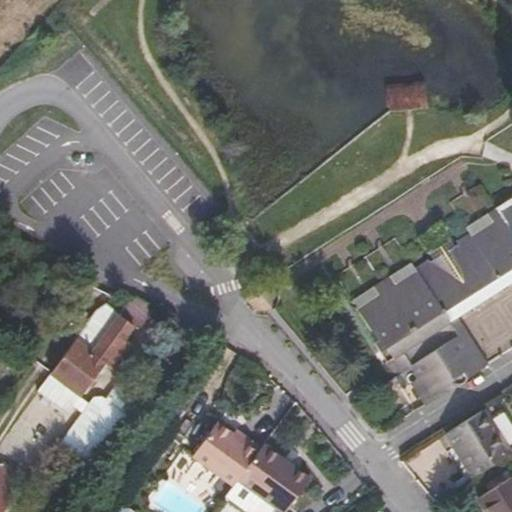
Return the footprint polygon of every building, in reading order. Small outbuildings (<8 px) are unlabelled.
[(386,84),(390,112),(428,108),(425,81),(386,84)] [(511,201),(497,210),(511,233),(511,201)] [(403,372),(424,405),(488,365),(483,357),(475,362),(450,322),(458,317),(511,282),(511,233),(497,210),(496,208),(489,212),(493,218),(469,233),(456,241),(458,244),(430,262),(428,259),(414,268),(415,269),(392,284),(388,278),(375,285),(379,292),(356,306),(377,341),(374,343),(380,353),(387,349),(394,359),(387,364),(395,377),(403,372)] [(493,218),(489,212),(466,227),(469,233),(493,218)] [(411,263),(388,278),(392,284),(415,269),(414,268),(411,263)] [(352,300),(356,306),(379,292),(375,285),(352,300)] [(64,382),(97,404),(147,330),(114,308),(64,382)] [(475,362),(483,357),(458,317),(450,322),(475,362)] [(380,353),(387,364),(394,359),(387,349),(380,353)] [(85,422),(97,404),(64,382),(52,400),(85,422)] [(511,453),(484,410),(445,434),(454,449),(457,447),(475,476),(511,453)] [(248,437),(233,425),(208,459),(247,488),(252,483),(276,451),(263,441),(260,445),(248,437)] [(248,437),(260,445),(263,441),(251,433),(248,437)] [(278,447),(276,451),(252,483),(290,511),(301,511),(324,482),(278,447)] [(0,511),(19,511),(38,486),(12,468),(0,485),(0,511)] [(484,484),(488,491),(511,476),(507,470),(484,484)] [(511,511),(511,478),(511,476),(488,491),(478,498),(486,511),(511,511)]
